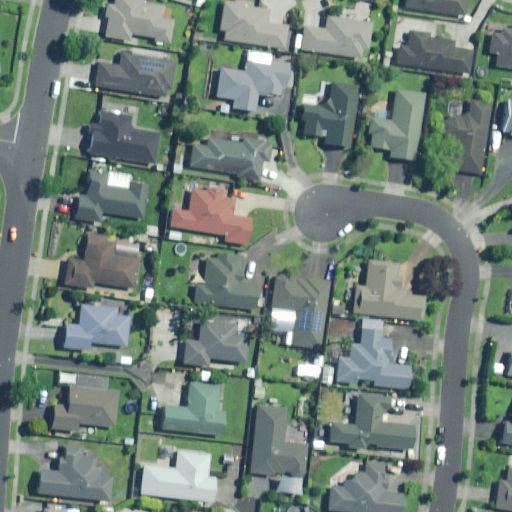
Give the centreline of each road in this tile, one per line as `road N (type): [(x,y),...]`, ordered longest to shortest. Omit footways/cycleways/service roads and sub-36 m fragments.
road 1 (residential): [(324,212),(366,205),(432,213),(454,224),(468,258),(440,511)]
road 2 (tertiary): [(30,146),(0,341)]
road 3 (tertiary): [(58,0),(30,146)]
